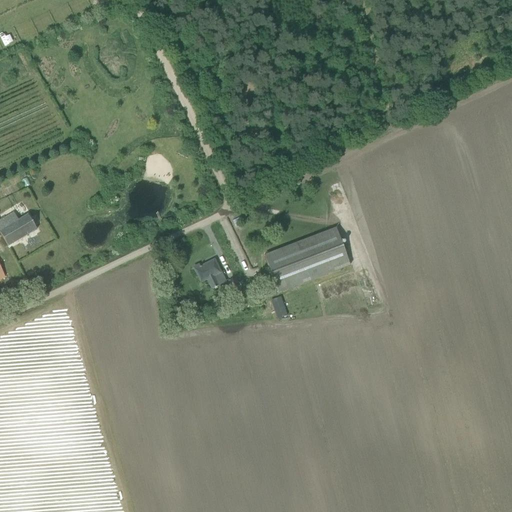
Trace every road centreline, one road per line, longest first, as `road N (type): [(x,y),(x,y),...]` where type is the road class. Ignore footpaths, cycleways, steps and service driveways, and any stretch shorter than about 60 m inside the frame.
road 1 (track): [(511,72),(232,212),(131,0)]
road 2 (unclassified): [(232,212),(0,314)]
road 3 (track): [(389,134),(364,0)]
